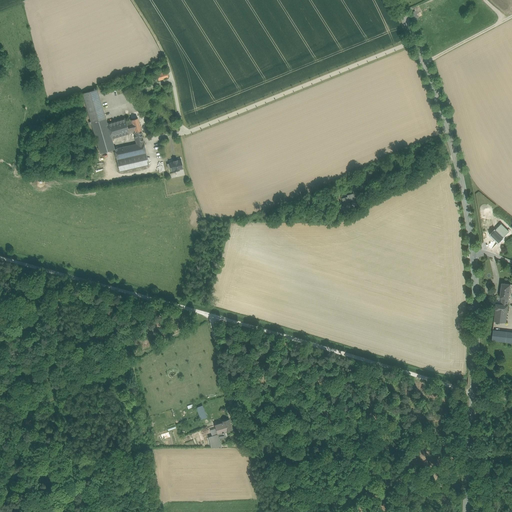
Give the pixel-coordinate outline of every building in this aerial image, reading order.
[(100,90),(83,94),(98,154),(117,149),(114,139),(143,132),(140,120),(133,122),(133,125),(128,126),(127,120),(109,124),(100,90)] [(119,174),(151,166),(146,143),(143,133),(135,135),(137,144),(113,150),(119,174)] [(182,160),(170,163),(172,172),(185,169),(182,160)] [(351,204),(350,201),(355,199),(354,193),(347,195),(347,197),(342,198),(344,206),(351,204)] [(511,284),(502,283),(500,298),(502,298),(509,299),(511,284)] [(505,332),(507,310),(496,309),(493,330),(505,332)] [(511,332),(505,332),(493,330),(492,340),(511,342),(511,332)] [(197,406),(201,419),(207,418),(203,405),(197,406)] [(229,421),(214,425),(215,428),(211,430),(213,436),(208,437),(211,450),(222,447),(220,440),(227,438),(226,432),(231,431),(229,421)]
